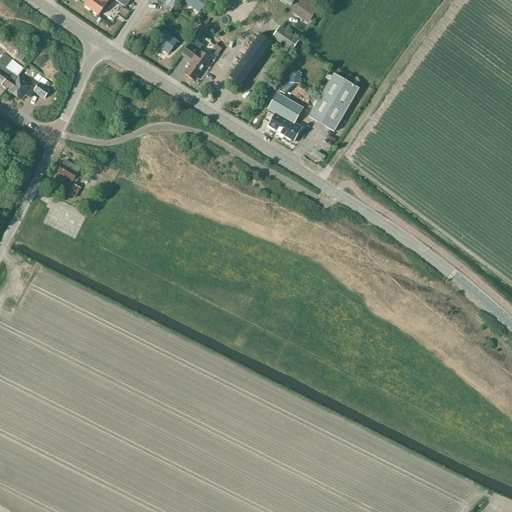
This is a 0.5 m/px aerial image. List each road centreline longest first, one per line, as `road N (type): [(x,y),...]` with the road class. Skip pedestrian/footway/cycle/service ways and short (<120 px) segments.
road 1 (tertiary): [(511,324),(379,221),(101,44)]
road 2 (unclassified): [(0,252),(55,136)]
